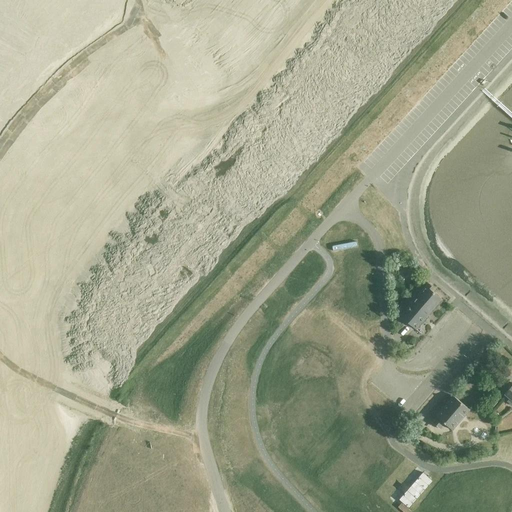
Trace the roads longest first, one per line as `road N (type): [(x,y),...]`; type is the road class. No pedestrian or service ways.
road 1 (unclassified): [(224,511),(205,442),(222,353),(345,205)]
road 2 (unclassified): [(345,205),(511,24)]
road 3 (unclassified): [(345,205),(378,241),(387,367),(422,392)]
